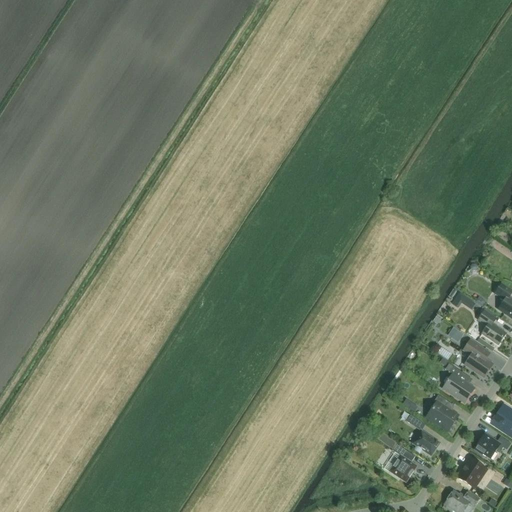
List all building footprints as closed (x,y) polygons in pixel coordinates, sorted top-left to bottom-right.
[(511,319),(511,300),(509,298),(511,292),(511,291),(501,284),(494,295),(504,301),(498,310),(511,319)] [(452,305),(458,309),(465,298),(459,294),(452,305)] [(498,346),(506,334),(492,325),(496,319),(484,311),(477,321),(487,327),(481,335),(498,346)] [(465,334),(454,327),(448,337),(453,340),(452,341),(457,345),(465,334)] [(477,342),(492,353),(495,349),(479,338),(477,342)] [(487,353),(470,341),(465,348),(465,350),(467,352),(464,356),(465,358),(468,360),(464,365),(484,378),(492,365),(484,360),(484,358),(487,353)] [(442,349),(438,354),(448,361),(451,355),(442,349)] [(452,367),(449,365),(445,370),(452,375),(443,389),(464,403),(474,389),(460,380),(464,375),(452,367)] [(450,404),(438,396),(434,402),(436,403),(427,418),(435,423),(434,424),(439,428),(440,427),(448,432),(458,417),(446,409),(450,404)] [(406,399),(402,405),(414,412),(418,405),(406,399)] [(498,420),(494,426),(511,438),(511,411),(504,407),(496,419),(498,420)] [(421,431),(422,432),(426,426),(411,416),(407,422),(421,431)] [(416,447),(414,451),(419,455),(422,451),(431,457),(440,444),(422,432),(421,431),(412,444),(416,447)] [(485,434),(474,451),(481,456),(482,455),(490,460),(495,452),(499,454),(503,449),(507,451),(511,444),(500,437),(497,442),(485,434)] [(400,457),(389,473),(406,484),(417,467),(411,463),(415,457),(396,445),(392,451),(400,457)] [(474,489),(486,470),(469,459),(457,478),(474,489)] [(445,505),(454,511),(463,511),(469,504),(474,508),(479,500),(468,493),(463,499),(453,492),(442,508),(443,508),(445,505)]
